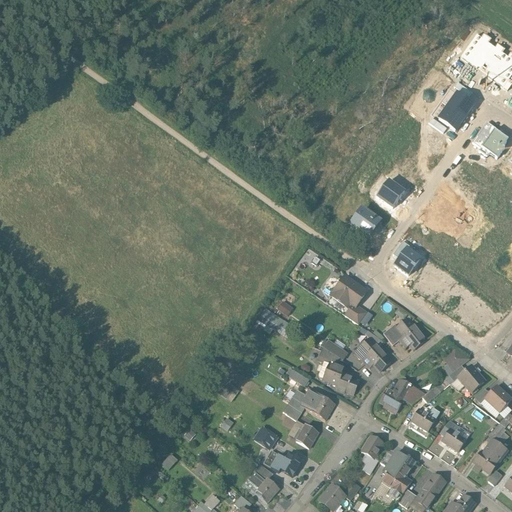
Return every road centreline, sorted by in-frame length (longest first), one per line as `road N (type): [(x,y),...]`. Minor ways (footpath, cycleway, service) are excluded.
road 1 (track): [(0,7),(369,273)]
road 2 (residential): [(369,273),(483,115),(511,128)]
road 3 (residential): [(356,420),(427,457),(501,511)]
road 4 (residential): [(356,420),(389,375),(448,333)]
